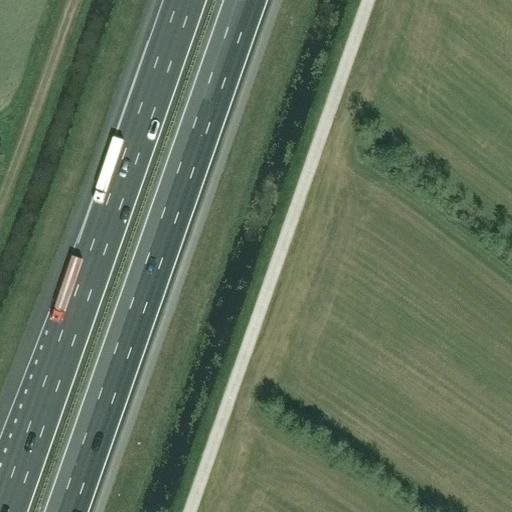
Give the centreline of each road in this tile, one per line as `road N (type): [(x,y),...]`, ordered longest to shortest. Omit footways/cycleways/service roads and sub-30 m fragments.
road 1 (motorway): [(186,0),(6,511)]
road 2 (motorway): [(70,511),(248,0)]
road 3 (track): [(0,201),(75,0)]
